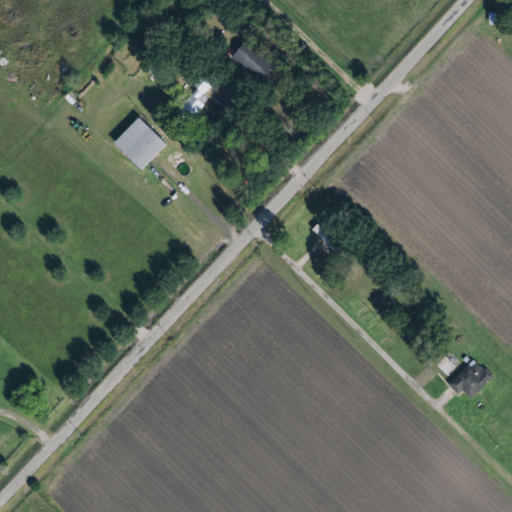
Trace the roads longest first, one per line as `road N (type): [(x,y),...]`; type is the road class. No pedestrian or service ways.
road 1 (residential): [(470,0),(0,506)]
road 2 (residential): [(257,232),(511,483)]
